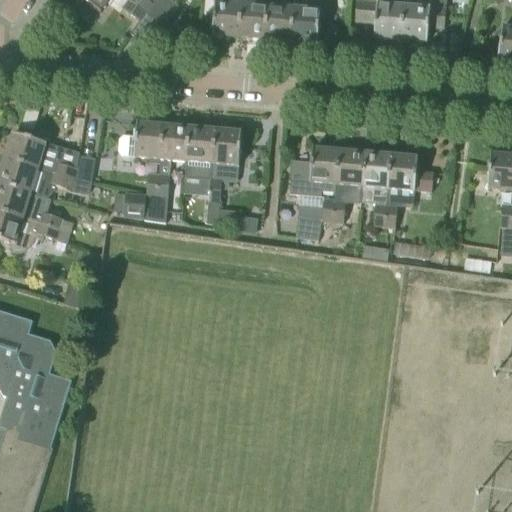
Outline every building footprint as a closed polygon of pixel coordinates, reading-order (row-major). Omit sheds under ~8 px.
[(79,0),(101,15),(107,6),(110,0),(79,0)] [(147,15),(165,28),(180,7),(169,0),(154,0),(152,4),(146,0),(125,0),(129,2),(147,15)] [(268,7),(268,0),(242,0),(242,4),(239,40),(265,43),(268,7)] [(295,9),(295,0),(279,0),(279,8),(268,7),(265,43),(291,45),(294,9),(295,9)] [(401,42),(404,0),(358,0),(356,24),(375,26),(374,40),(401,42)] [(404,0),(401,42),(427,45),(429,29),(445,31),(447,0),(404,0)] [(147,15),(129,2),(123,11),(128,15),(140,23),(131,36),(150,50),(162,33),(165,28),(147,15)] [(214,18),(212,38),(239,40),(242,5),(230,4),(215,3),(214,18)] [(321,11),(295,9),(294,9),(291,45),(317,47),(318,46),(338,48),(339,28),(319,26),(321,11)] [(511,64),(511,28),(503,27),(498,63),(511,64)] [(27,111),(23,126),(33,129),(38,114),(27,111)] [(160,162),(163,128),(137,125),(136,138),(125,137),(120,141),(118,153),(122,158),(150,161),(149,165),(160,166),(160,162)] [(163,128),(160,162),(186,165),(187,165),(190,130),(163,128)] [(185,179),(201,180),(212,181),(212,180),(213,167),(216,132),(190,130),(187,165),(186,165),(185,179)] [(213,167),(212,180),(223,181),(222,191),(228,192),(229,184),(238,185),(239,169),(240,154),(242,134),(216,132),(213,167)] [(38,171),(39,171),(76,182),(80,159),(80,156),(46,146),(13,136),(6,161),(38,171)] [(336,188),(339,153),(313,151),(312,164),(292,162),(289,182),(292,183),(290,196),(322,199),(323,193),(336,194),(336,188)] [(363,190),(366,155),(339,153),(336,188),(363,190)] [(389,193),(392,157),(366,155),(363,190),(389,193)] [(511,193),(511,157),(491,156),(488,191),(511,193)] [(392,157),(389,193),(415,195),(433,196),(434,176),(417,175),(418,160),(392,157)] [(78,172),(76,182),(89,185),(92,185),(95,162),(80,159),(78,172)] [(6,161),(0,179),(0,184),(32,195),(46,199),(49,200),(59,189),(71,192),(72,192),(72,193),(76,182),(60,177),(56,176),(52,175),(39,171),(38,171),(6,161)] [(147,196),(147,198),(158,199),(159,181),(160,177),(149,176),(149,180),(147,196)] [(147,199),(145,222),(166,225),(167,212),(168,200),(170,182),(170,178),(160,177),(159,181),(158,199),(147,198),(147,199)] [(212,181),(210,204),(221,205),(223,181),(212,180),(212,181)] [(0,213),(23,220),(32,195),(0,184),(0,213)] [(124,217),(124,220),(145,222),(147,199),(147,198),(126,195),(125,197),(124,217)] [(299,217),(296,240),(307,241),(320,243),(322,224),(334,225),(336,202),(324,201),(324,205),(322,220),(299,217)] [(336,202),(334,225),(344,226),(346,203),(336,202)] [(221,205),(210,204),(210,205),(208,226),(219,227),(221,206),(221,205)] [(386,230),(387,206),(376,206),(375,229),(386,230)] [(387,206),(386,230),(397,231),(398,207),(387,206)] [(511,231),(511,222),(511,207),(503,206),(501,230),(511,231)] [(38,225),(32,223),(24,220),(0,213),(0,241),(16,246),(14,255),(15,255),(21,255),(25,254),(31,251),(33,248),(34,246),(36,240),(44,243),(45,238),(55,241),(58,231),(38,225)] [(38,225),(58,231),(62,220),(41,214),(38,225)] [(256,222),(236,220),(235,232),(255,234),(256,222)] [(511,244),(501,244),(500,258),(511,258),(511,244)] [(396,246),(394,256),(430,261),(431,250),(406,246),(396,245),(396,246)] [(491,264),(466,260),(464,272),(490,275),(491,264)] [(66,306),(87,312),(93,291),(72,284),(66,306)] [(0,392),(3,398),(7,399),(0,421),(0,429),(9,433),(7,441),(0,438),(0,511),(34,511),(53,452),(51,451),(72,385),(49,378),(56,355),(50,345),(28,338),(32,324),(0,314),(0,392)]
